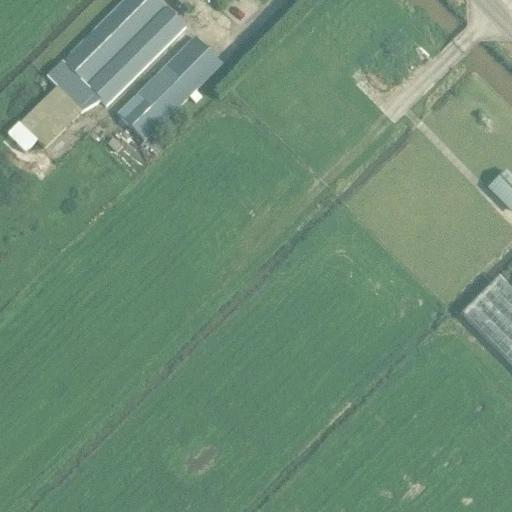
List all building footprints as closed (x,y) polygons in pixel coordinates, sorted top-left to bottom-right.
[(105,106),(133,77),(133,78),(183,29),(154,0),(125,0),(61,64),(46,80),(56,90),(19,127),(18,126),(6,137),(25,157),(37,145),(44,153),(82,115),(102,103),(105,106)] [(143,144),(221,67),(194,40),(117,117),(143,144)] [(145,143),(135,152),(149,167),(158,157),(145,143)] [(511,181),(505,174),(486,192),(511,217),(511,216),(511,181)] [(511,292),(499,280),(462,317),(511,366),(511,292)]
